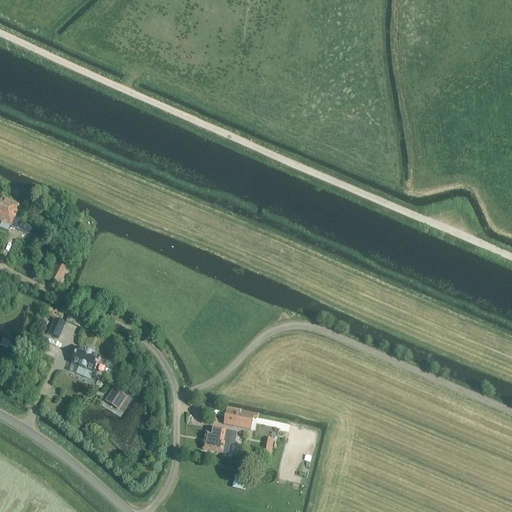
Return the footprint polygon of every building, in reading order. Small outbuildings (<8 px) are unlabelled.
[(18,205),(2,198),(0,202),(0,222),(2,223),(0,227),(0,228),(8,232),(10,227),(11,227),(17,211),(16,211),(18,205)] [(29,235),(33,225),(23,221),(19,231),(29,235)] [(78,234),(85,227),(81,221),(73,224),(78,234)] [(61,286),(69,271),(56,264),(49,279),(61,286)] [(59,340),(65,325),(55,321),(48,336),(59,340)] [(94,374),(101,358),(78,349),(71,365),(94,374)] [(108,402),(119,410),(127,398),(115,391),(108,402)] [(259,415),(241,411),(240,414),(226,412),(224,425),(251,431),(253,420),(257,421),(259,415)] [(228,455),(232,433),(213,429),(212,435),(206,434),(202,450),(222,454),(228,455)] [(271,457),(274,441),(265,439),(264,447),(262,446),(260,455),(271,457)] [(248,492),(249,478),(235,476),(234,490),(248,492)]
